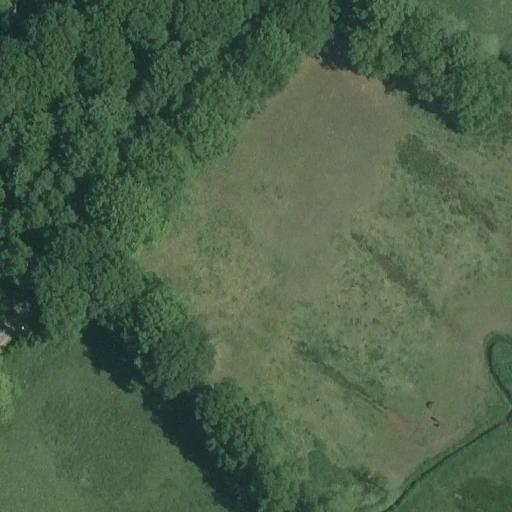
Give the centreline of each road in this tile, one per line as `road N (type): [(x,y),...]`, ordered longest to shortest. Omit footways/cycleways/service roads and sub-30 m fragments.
road 1 (track): [(273,33),(0,335)]
road 2 (tertiary): [(0,55),(138,0)]
